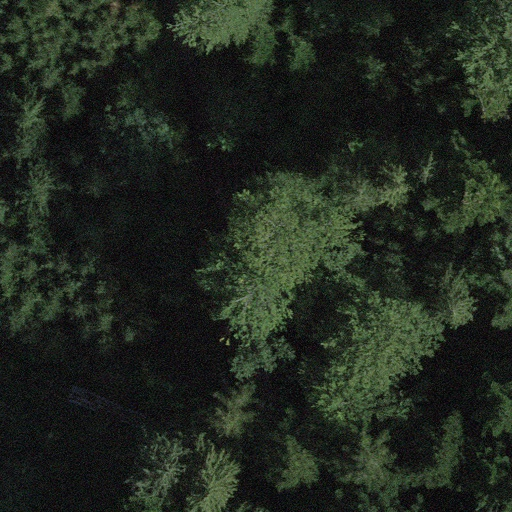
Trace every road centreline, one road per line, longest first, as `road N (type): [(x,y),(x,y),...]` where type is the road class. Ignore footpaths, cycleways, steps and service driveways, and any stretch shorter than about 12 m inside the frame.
road 1 (track): [(293,511),(168,0)]
road 2 (track): [(0,344),(276,449)]
